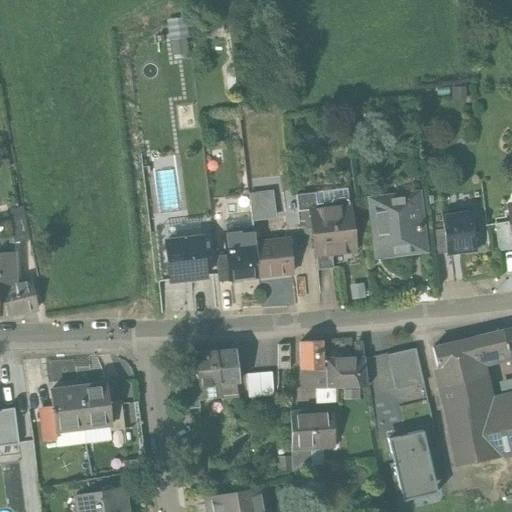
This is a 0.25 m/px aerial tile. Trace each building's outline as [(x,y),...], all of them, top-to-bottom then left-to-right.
[(194,102),(175,104),(176,127),(195,126),(194,102)] [(295,196),(298,225),(311,224),(316,271),(332,269),(331,259),(334,255),(354,253),(348,201),(347,201),(343,199),(332,200),(330,203),(329,203),(329,204),(329,208),(316,209),(314,193),(295,196)] [(271,194),(248,197),(251,221),(274,218),(271,194)] [(416,196),(373,201),(379,257),(422,252),(416,196)] [(24,209),(8,212),(14,244),(31,241),(24,209)] [(473,210),(442,214),(444,230),(447,254),(478,250),(473,210)] [(511,250),(511,224),(497,227),(500,252),(511,250)] [(447,254),(444,230),(431,232),(434,256),(447,254)] [(225,234),(227,257),(230,281),(258,278),(254,244),(253,233),(241,235),(240,232),(225,234)] [(200,238),(165,242),(169,282),(205,278),(200,238)] [(289,240),(254,244),(258,278),(293,274),(289,240)] [(0,299),(33,291),(30,281),(16,284),(14,253),(0,253),(0,299)] [(218,283),(230,281),(227,257),(215,258),(218,283)] [(0,299),(0,318),(2,319),(2,320),(38,311),(33,291),(0,299)] [(457,343),(461,362),(480,358),(508,351),(503,333),(457,343)] [(298,342),(291,342),(293,385),(299,385),(298,342)] [(322,342),(300,344),(301,374),(322,372),(322,360),(322,342)] [(457,343),(432,349),(437,369),(461,362),(457,343)] [(290,345),(278,346),(278,370),(290,370),(290,345)] [(274,347),(252,349),(256,378),(256,379),(274,378),(274,347)] [(410,350),(387,356),(395,392),(423,385),(415,350),(410,350)] [(236,351),(216,353),(220,385),(231,384),(240,383),(236,351)] [(216,353),(197,355),(199,373),(201,387),(197,388),(199,402),(223,399),(222,396),(220,387),(220,385),(216,353)] [(485,379),(480,358),(461,362),(437,369),(445,407),(442,408),(442,410),(451,443),(456,468),(499,458),(488,401),(483,379),(485,379)] [(322,360),(322,372),(324,372),(325,380),(326,391),(367,388),(363,359),(322,360)] [(324,372),(322,372),(301,374),(302,382),(325,380),(324,372)] [(201,387),(199,373),(174,375),(178,410),(200,408),(199,402),(197,388),(201,387)] [(256,379),(256,378),(245,379),(246,391),(258,390),(256,379)] [(231,384),(220,385),(220,387),(222,396),(233,394),(231,384)] [(78,389),(83,429),(109,426),(112,426),(109,404),(106,385),(78,389)] [(57,433),(83,429),(78,389),(50,392),(52,410),(55,433),(57,433)] [(233,394),(222,396),(223,399),(227,421),(236,420),(236,416),(241,415),(237,393),(233,394)] [(511,395),(488,401),(499,458),(511,455),(511,395)] [(109,404),(112,426),(109,426),(110,433),(124,432),(120,402),(109,404)] [(14,409),(0,411),(0,447),(18,445),(14,409)] [(57,433),(55,433),(52,410),(40,411),(44,441),(58,439),(57,433)] [(291,412),(292,448),(310,448),(333,448),(332,411),(291,412)] [(388,465),(396,498),(400,497),(419,493),(417,486),(434,482),(422,431),(387,440),(392,464),(388,465)] [(292,448),(292,472),(311,469),(310,448),(292,448)] [(291,456),(278,457),(277,470),(291,470),(291,456)] [(419,493),(400,497),(401,502),(436,494),(434,482),(417,486),(419,493)] [(76,511),(125,511),(121,488),(74,497),(76,511)] [(206,501),(207,511),(268,511),(265,490),(206,501)]
